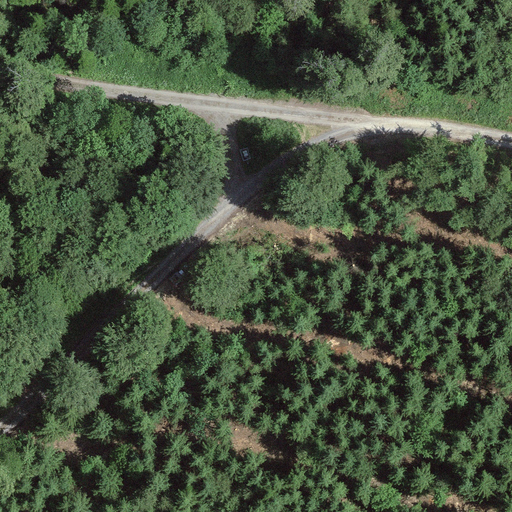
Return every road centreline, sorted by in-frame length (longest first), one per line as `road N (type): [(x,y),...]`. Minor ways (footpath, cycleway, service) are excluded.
road 1 (track): [(511,143),(360,124),(259,165),(0,433)]
road 2 (track): [(360,124),(0,76)]
